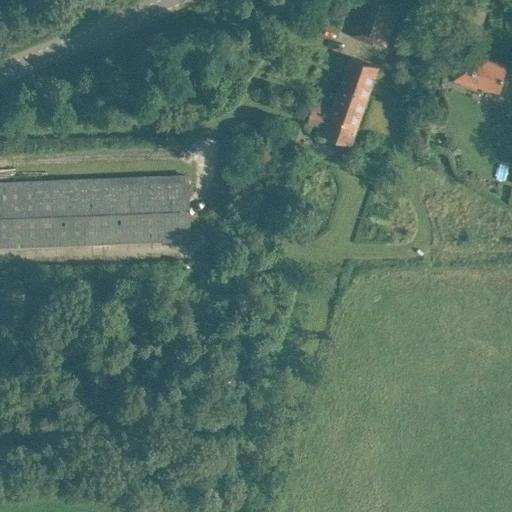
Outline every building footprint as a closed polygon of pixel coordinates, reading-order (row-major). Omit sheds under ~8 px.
[(360,0),(349,33),(373,41),(377,27),(390,32),(401,0),(360,0)] [(419,32),(447,49),(458,31),(430,14),(419,32)] [(454,80),(500,92),(507,64),(461,51),(454,80)] [(324,129),(352,139),(378,66),(351,56),(333,107),(319,102),(317,108),(313,106),(308,121),(325,127),(324,129)] [(0,181),(0,245),(188,239),(185,175),(0,181)]
